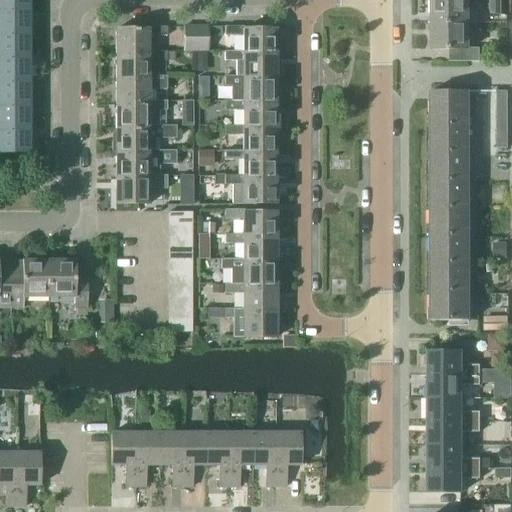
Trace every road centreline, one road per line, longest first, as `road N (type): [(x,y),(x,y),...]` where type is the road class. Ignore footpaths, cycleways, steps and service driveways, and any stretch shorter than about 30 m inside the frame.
road 1 (residential): [(378,329),(303,329),(303,0)]
road 2 (residential): [(378,329),(380,0)]
road 3 (residential): [(0,226),(76,226),(76,0)]
road 4 (residential): [(380,511),(378,329)]
road 5 (unknown): [(144,311),(143,231),(134,224),(76,226)]
